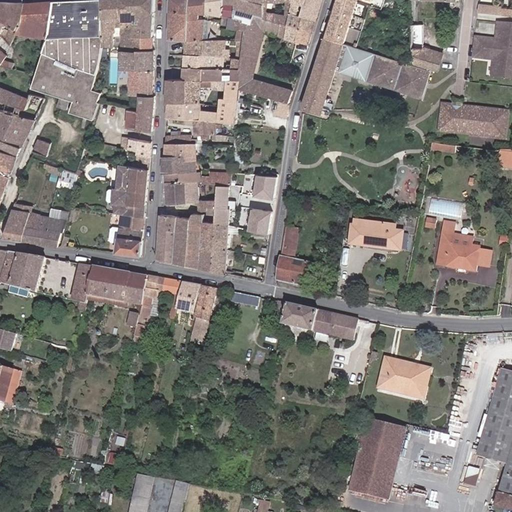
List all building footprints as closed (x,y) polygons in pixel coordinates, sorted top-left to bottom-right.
[(79,74),(98,79),(104,55),(104,48),(102,0),(94,0),(80,1),(81,56),(83,56),(79,74)] [(122,36),(121,0),(102,0),(104,48),(113,48),(113,46),(122,47),(122,36)] [(121,0),(122,36),(153,38),(153,0),(121,0)] [(190,12),(190,0),(171,0),(171,12),(190,12)] [(207,13),(208,0),(190,0),(190,12),(190,19),(205,20),(207,20),(207,13)] [(235,8),(235,0),(208,0),(207,13),(217,15),(234,18),(235,8)] [(264,1),(263,0),(235,0),(235,8),(253,13),(263,17),(263,10),(264,1)] [(292,19),(293,0),(263,0),(264,1),(286,2),(286,15),(263,10),(263,17),(281,22),(278,35),(287,38),(292,19)] [(315,19),(320,0),(293,0),(292,19),(287,38),(305,44),(303,47),(306,48),(307,45),(311,30),(300,26),(302,18),(299,17),(299,5),(305,8),(303,15),(315,19)] [(335,0),(325,38),(347,45),(348,41),(344,40),(357,0),(335,0)] [(19,31),(27,4),(20,3),(0,1),(0,32),(5,37),(9,27),(16,30),(12,43),(15,45),(19,31)] [(81,56),(80,1),(52,3),(53,28),(48,40),(43,57),(81,56)] [(53,28),(52,3),(27,4),(19,31),(48,40),(53,28)] [(253,24),(253,13),(235,8),(234,18),(247,22),(253,24)] [(190,12),(171,12),(170,39),(184,39),(205,41),(205,20),(190,19),(190,12)] [(266,32),(278,35),(281,22),(263,17),(253,13),(253,24),(247,22),(247,27),(244,43),(243,56),(242,59),(258,63),(266,32)] [(311,30),(315,19),(303,15),(302,18),(300,26),(311,30)] [(430,69),(437,71),(440,53),(424,48),(423,24),(411,24),(411,64),(430,69)] [(244,43),(247,27),(234,26),(233,38),(225,37),(225,42),(244,43)] [(511,54),(511,30),(496,28),(495,37),(500,38),(500,42),(495,42),(477,40),(476,50),(511,54)] [(0,68),(1,70),(8,71),(9,67),(5,66),(11,57),(0,47),(0,43),(5,37),(0,32),(0,68)] [(144,69),(154,69),(155,51),(152,50),(153,38),(122,36),(122,47),(122,50),(121,69),(132,70),(132,78),(131,89),(142,90),(144,69)] [(411,64),(347,45),(325,38),(313,75),(303,108),(322,113),(336,70),(405,91),(411,64)] [(205,41),(184,39),(183,55),(224,58),(225,42),(205,41)] [(511,82),(511,54),(476,50),(475,61),(492,63),(497,63),(497,67),(492,67),(490,80),(511,82)] [(241,72),(242,59),(239,59),(234,59),(234,65),(224,64),(224,58),(183,55),(183,69),(218,71),(223,71),(241,72)] [(43,57),(79,74),(83,56),(81,56),(43,57)] [(67,110),(95,117),(97,108),(99,102),(102,93),(95,90),(98,79),(79,74),(43,57),(32,87),(60,96),(56,105),(67,109),(67,110)] [(239,89),(288,104),(292,93),(254,81),(258,63),(242,59),(241,72),(239,84),(239,89)] [(430,69),(411,64),(405,91),(422,96),(430,69)] [(120,78),(132,78),(132,70),(121,69),(120,78)] [(142,96),(152,96),(154,69),(144,69),(142,90),(131,89),(131,96),(142,96)] [(218,71),(183,69),(182,80),(218,83),(218,71)] [(239,84),(241,72),(223,71),(222,83),(226,83),(239,84)] [(217,122),(218,122),(219,113),(197,111),(198,88),(215,89),(215,92),(225,92),(226,83),(222,83),(218,83),(182,80),(168,79),(167,104),(167,118),(181,119),(194,120),(217,122)] [(235,123),(239,89),(239,84),(226,83),(225,92),(224,99),(220,99),(219,113),(218,122),(235,123)] [(0,100),(29,108),(32,99),(2,91),(1,92),(0,97),(0,100)] [(0,115),(35,123),(46,99),(33,96),(32,99),(29,108),(0,100),(0,115)] [(127,129),(150,133),(151,123),(154,96),(152,96),(142,96),(140,112),(131,110),(127,129)] [(440,131),(454,133),(505,139),(508,112),(463,107),(454,106),(443,105),(440,131)] [(24,144),(35,123),(0,115),(0,132),(11,137),(24,144)] [(217,122),(194,120),(193,137),(202,137),(202,140),(211,140),(211,135),(216,135),(217,122)] [(0,148),(17,156),(24,144),(11,137),(0,132),(0,148)] [(171,137),(166,137),(166,145),(190,145),(190,137),(178,137),(178,132),(171,132),(171,137)] [(40,135),(35,147),(48,152),(52,140),(40,135)] [(135,156),(148,158),(149,143),(122,140),(119,150),(136,154),(135,156)] [(444,152),(445,145),(433,143),(432,148),(432,150),(444,152)] [(190,145),(166,145),(165,156),(184,156),(184,161),(196,161),(195,145),(192,145),(190,145)] [(16,158),(0,151),(0,170),(10,176),(16,158)] [(134,170),(147,171),(148,158),(135,156),(134,170)] [(184,156),(165,156),(164,156),(163,173),(165,173),(197,172),(196,161),(184,161),(184,156)] [(122,217),(142,220),(147,171),(134,170),(120,166),(118,191),(116,204),(115,216),(122,217)] [(197,172),(165,173),(166,183),(185,183),(198,182),(197,172)] [(9,179),(0,175),(0,196),(2,198),(9,179)] [(273,199),(277,177),(257,175),(254,196),(273,199)] [(199,203),(198,182),(185,183),(186,204),(198,203),(199,203)] [(185,183),(166,183),(168,204),(186,204),(185,183)] [(215,203),(199,203),(198,203),(197,212),(205,212),(205,209),(214,209),(214,212),(227,212),(228,198),(228,185),(216,185),(215,203)] [(235,198),(228,198),(227,212),(229,212),(234,213),(235,198)] [(3,239),(22,242),(25,229),(38,232),(41,216),(30,214),(31,208),(15,204),(3,239)] [(249,230),(269,232),(272,210),(250,209),(249,230)] [(213,228),(228,229),(229,212),(227,212),(214,212),(214,224),(213,228)] [(177,217),(160,214),(158,260),(174,264),(177,217)] [(190,220),(187,266),(199,269),(202,223),(202,215),(192,214),(190,220)] [(54,248),(56,249),(62,220),(41,216),(38,232),(25,229),(22,242),(54,248)] [(116,236),(114,254),(140,257),(142,220),(122,217),(120,236),(116,236)] [(177,217),(174,264),(187,266),(190,220),(177,217)] [(395,231),(395,225),(354,221),(352,242),(399,247),(401,231),(395,231)] [(211,271),(213,228),(214,224),(202,223),(199,269),(211,271)] [(299,228),(285,225),(282,251),(295,253),(299,228)] [(226,274),(228,229),(213,228),(211,271),(226,274)] [(440,236),(436,263),(474,269),(478,247),(468,245),(467,248),(447,244),(448,237),(440,236)] [(282,251),(276,285),(296,289),(297,284),(304,285),(308,264),(294,261),(295,253),(282,251)] [(0,283),(11,286),(17,255),(0,252),(0,283)] [(37,291),(44,259),(17,255),(11,286),(37,291)] [(87,294),(92,268),(80,265),(73,299),(85,301),(87,294)] [(143,296),(148,277),(92,268),(87,294),(141,306),(143,296)] [(164,279),(148,277),(143,296),(153,298),(156,299),(157,293),(161,294),(164,279)] [(183,283),(164,279),(161,294),(173,296),(170,306),(177,308),(183,283)] [(199,286),(183,283),(177,308),(177,310),(193,313),(198,291),(199,286)] [(216,289),(199,286),(198,291),(200,292),(188,342),(192,343),(193,340),(203,342),(216,289)] [(261,299),(233,293),(231,302),(258,308),(261,299)] [(153,298),(143,296),(141,306),(150,309),(153,298)] [(286,304),(276,302),(274,311),(284,314),(286,304)] [(286,304),(284,314),(282,323),(312,330),(311,336),(338,342),(339,337),(353,340),(357,320),(286,304)] [(150,309),(141,306),(139,315),(137,323),(146,325),(150,309)] [(137,323),(139,315),(130,313),(127,326),(136,328),(137,323)] [(0,349),(12,352),(16,334),(0,330),(0,349)] [(426,369),(383,358),(376,387),(419,397),(426,369)] [(0,398),(8,400),(15,369),(0,365),(0,398)] [(511,370),(499,367),(477,442),(508,451),(497,491),(511,495),(511,370)] [(379,502),(396,426),(369,421),(351,496),(379,502)] [(447,511),(458,440),(404,426),(383,511),(447,511)] [(467,481),(481,485),(485,468),(471,465),(467,481)] [(145,511),(153,478),(137,474),(128,511),(145,511)] [(181,511),(188,485),(175,482),(167,511),(181,511)] [(511,495),(497,491),(493,505),(511,510),(511,495)]
